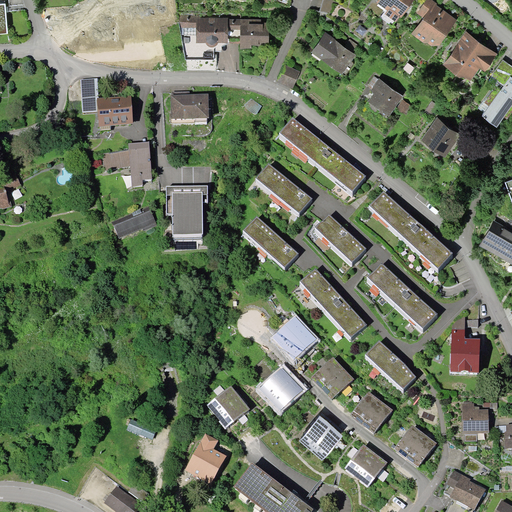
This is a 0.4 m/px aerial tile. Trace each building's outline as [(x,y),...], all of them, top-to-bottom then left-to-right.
[(379,0),(377,3),(388,10),(385,14),(396,22),(399,17),(401,18),(413,0),(379,0)] [(438,4),(432,0),(426,0),(417,13),(424,18),(412,34),(424,43),(427,43),(431,46),(440,45),(457,20),(437,5),(438,4)] [(0,34),(8,34),(5,4),(0,4),(0,34)] [(219,43),(228,43),(228,30),(228,19),(228,18),(201,18),(201,16),(180,15),(179,23),(180,27),(196,28),(196,36),(196,43),(206,43),(207,45),(208,46),(209,46),(210,47),(212,47),(214,47),(216,46),(217,44),(219,43)] [(228,19),(228,30),(240,30),(240,48),(252,49),(252,45),(269,45),(269,22),(261,22),(261,19),(228,19)] [(367,30),(360,24),(355,31),(362,36),(367,30)] [(196,36),(196,28),(180,27),(182,35),(196,36)] [(498,54),(466,31),(443,65),(461,77),(462,75),(470,81),(479,68),(485,72),(498,54)] [(344,47),(325,33),(311,52),(342,75),(356,55),(353,52),(344,47)] [(350,39),(344,47),(353,52),(358,45),(350,39)] [(511,65),(503,59),(491,76),(492,77),(504,85),(501,90),(496,86),(484,102),(489,106),(484,113),(482,116),(497,127),(511,106),(511,65)] [(415,68),(408,63),(403,69),(410,74),(415,68)] [(300,71),(285,64),(277,81),(292,88),(300,71)] [(504,85),(492,77),(488,81),(494,85),(496,86),(501,90),(504,85)] [(99,98),(97,78),(81,79),(83,112),(98,111),(97,98),(99,98)] [(404,96),(379,78),(370,90),(374,93),(368,101),(389,116),(404,96)] [(484,102),(496,86),(494,85),(478,108),(484,113),(489,106),(484,102)] [(172,95),(171,95),(171,119),(195,118),(195,122),(207,122),(207,118),(209,118),(208,94),(190,94),(172,95)] [(99,98),(97,98),(98,111),(99,126),(101,126),(110,125),(133,124),(131,96),(99,98)] [(262,106),(251,98),(244,105),(244,106),(245,107),(247,108),(248,110),(250,111),(251,112),(253,113),(255,114),(257,114),(262,106)] [(410,104),(402,99),(396,108),(404,113),(410,104)] [(438,105),(432,101),(425,111),(431,115),(438,105)] [(352,191),(366,176),(293,117),(279,133),(352,191)] [(421,140),(444,158),(461,135),(437,118),(421,140)] [(130,150),(103,155),(106,171),(130,166),(132,187),(143,185),(143,180),(152,179),(149,142),(129,143),(130,150)] [(300,213),(312,198),(269,163),(256,178),(300,213)] [(0,208),(2,208),(2,209),(12,207),(10,200),(8,201),(7,192),(21,185),(18,178),(4,185),(0,185),(0,208)] [(208,185),(166,186),(166,215),(172,215),(172,234),(203,234),(203,204),(208,204),(208,185)] [(384,192),(370,205),(438,269),(453,253),(384,192)] [(132,214),(112,222),(119,239),(143,228),(144,231),(157,226),(149,207),(141,210),(140,209),(131,213),(132,214)] [(352,262),(367,248),(329,214),(315,227),(352,262)] [(285,268),(298,254),(257,216),(244,230),(285,268)] [(511,264),(511,231),(494,221),(479,246),(511,264)] [(423,329),(437,313),(382,264),(367,277),(423,329)] [(351,338),(366,325),(315,268),(301,281),(351,338)] [(454,322),(452,325),(450,372),(479,373),(480,339),(465,338),(465,328),(465,320),(465,315),(458,319),(454,322)] [(282,348),(305,327),(296,316),(273,337),(282,348)] [(478,319),(465,320),(465,328),(478,327),(478,319)] [(305,327),(282,348),(293,360),(316,339),(305,327)] [(404,389),(416,377),(405,363),(379,340),(365,354),(404,389)] [(321,388),(344,368),(334,357),(311,378),(321,388)] [(270,400),(292,379),(282,368),(259,389),(270,400)] [(344,368),(321,388),(332,400),(354,379),(344,368)] [(292,379),(270,400),(280,411),(303,390),(292,379)] [(250,409),(231,385),(207,405),(226,428),(250,409)] [(350,415),(362,425),(381,400),(369,391),(350,415)] [(393,410),(381,400),(362,425),(374,434),(393,410)] [(464,404),(462,404),(463,434),(465,434),(477,434),(478,434),(478,433),(489,433),(488,409),(474,409),(474,403),(473,403),(473,401),(464,401),(464,404)] [(311,451),(332,426),(320,416),(299,441),(311,451)] [(157,429),(131,419),(127,429),(153,439),(157,429)] [(394,449),(406,458),(425,434),(413,425),(394,449)] [(332,426),(311,451),(322,460),(343,435),(332,426)] [(205,433),(185,470),(211,485),(227,456),(214,449),(218,440),(205,433)] [(437,443),(425,434),(406,458),(418,467),(437,443)] [(388,462),(363,444),(345,468),(369,486),(388,462)] [(233,487),(266,511),(311,511),(314,509),(252,462),(233,487)] [(470,479),(454,470),(444,488),(445,489),(443,492),(450,496),(449,497),(453,499),(446,511),(472,511),(474,510),(475,510),(486,489),(470,480),(470,479)] [(149,494),(135,483),(128,492),(143,503),(149,494)] [(118,484),(104,503),(116,511),(136,511),(143,503),(128,492),(118,484)] [(511,511),(511,505),(502,500),(495,511),(511,511)]
